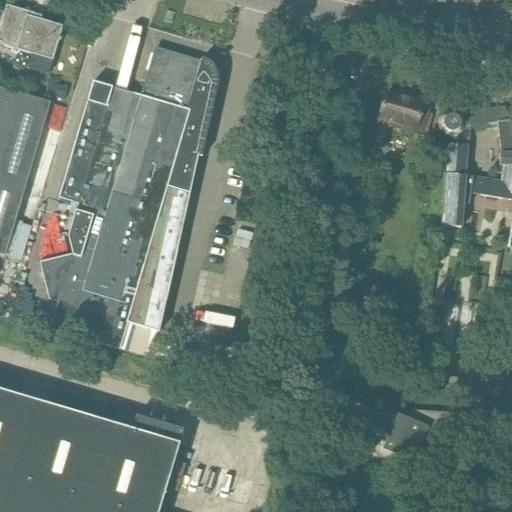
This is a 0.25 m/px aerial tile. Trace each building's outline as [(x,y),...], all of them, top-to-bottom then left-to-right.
[(33,14),(6,6),(0,27),(0,45),(52,62),(63,27),(32,18),(33,14)] [(94,83),(59,199),(80,205),(78,213),(76,212),(68,237),(73,256),(40,264),(49,301),(59,304),(51,330),(120,350),(127,323),(159,333),(198,157),(213,90),(214,82),(213,76),(211,71),(205,65),(202,63),(197,62),(197,63),(181,58),(182,58),(181,57),(180,59),(173,57),(173,55),(172,55),(172,56),(156,51),(156,50),(155,50),(142,97),(94,83)] [(63,101),(67,88),(48,82),(44,95),(63,101)] [(0,88),(0,256),(4,257),(21,198),(48,102),(0,88)] [(375,119),(368,143),(381,147),(387,123),(424,134),(431,115),(426,114),(430,103),(412,98),(411,101),(386,94),(379,120),(375,119)] [(466,180),(463,204),(471,205),(471,195),(511,201),(511,120),(507,123),(505,119),(509,117),(505,109),(486,111),(486,118),(468,120),(466,148),(469,149),(471,129),(489,128),(489,133),(499,132),(502,156),(500,157),(500,167),(503,167),(500,185),(466,180)] [(466,148),(468,120),(465,121),(461,115),(456,112),(449,111),(443,113),(439,118),(437,126),(439,135),(449,141),(444,228),(462,230),(463,204),(466,180),(465,174),(466,148)] [(412,188),(410,220),(434,222),(436,190),(412,188)] [(27,206),(22,222),(21,224),(31,226),(36,209),(27,206)] [(442,376),(440,390),(456,392),(458,379),(442,376)] [(158,511),(166,489),(177,493),(186,467),(174,463),(179,447),(0,392),(0,511),(158,511)] [(363,416),(350,434),(382,456),(385,452),(403,460),(413,464),(423,440),(452,442),(454,414),(411,411),(410,421),(397,415),(389,434),(363,416)] [(245,434),(246,511),(267,511),(266,434),(245,434)] [(376,511),(377,503),(362,502),(361,511),(376,511)]
